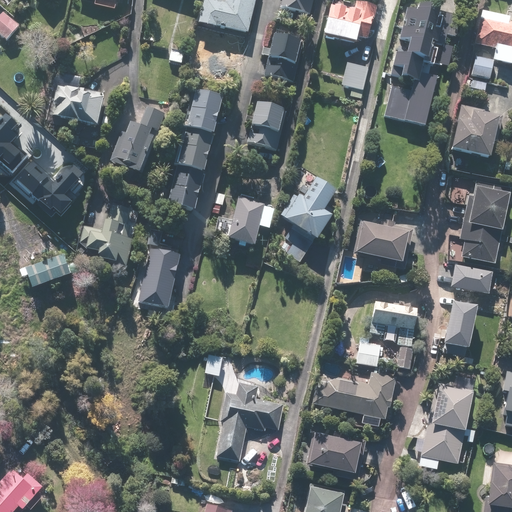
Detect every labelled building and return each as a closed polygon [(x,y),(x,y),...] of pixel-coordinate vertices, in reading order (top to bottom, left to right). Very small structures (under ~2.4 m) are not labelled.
[(100,0),(98,9),(112,12),(115,0),(100,0)] [(214,29),(246,36),(254,0),(225,0),(224,4),(209,0),(202,0),(186,67),(204,71),(214,29)] [(312,0),(281,0),(279,11),(309,17),(312,0)] [(375,9),(353,3),(350,14),(328,8),(319,39),(351,48),(353,39),(366,43),(375,9)] [(429,52),(426,51),(428,45),(433,47),(436,35),(430,33),(435,14),(407,7),(399,41),(407,43),(403,58),(395,56),(390,78),(413,84),(410,94),(389,89),(382,119),(423,129),(435,79),(418,75),(420,68),(425,69),(429,52)] [(511,26),(506,26),(508,17),(479,12),(474,48),(494,51),(491,65),(511,68),(511,26)] [(2,15),(0,17),(0,37),(5,42),(17,28),(2,15)] [(259,57),(266,59),(262,79),(292,86),(295,73),(292,72),(298,45),(271,39),(268,52),(261,50),(259,57)] [(181,53),(167,52),(166,64),(180,65),(181,53)] [(492,62),(475,58),(470,76),(487,80),(492,62)] [(339,88),(350,91),(348,99),(359,102),(367,70),(345,65),(339,88)] [(88,95),(87,99),(76,96),(76,92),(55,88),(49,118),(95,127),(101,97),(88,95)] [(164,208),(190,215),(219,100),(193,93),(164,208)] [(274,136),(280,112),(254,106),(245,145),(276,152),(279,137),(274,136)] [(497,117),(459,107),(447,152),(485,162),(497,117)] [(136,176),(150,139),(146,137),(149,130),(157,132),(164,115),(146,108),(138,127),(128,124),(124,135),(120,134),(108,164),(136,176)] [(0,159),(12,171),(25,158),(13,145),(25,133),(6,115),(0,121),(0,159)] [(33,163),(17,180),(39,200),(38,201),(56,218),(90,180),(72,164),(54,183),(33,163)] [(329,217),(320,213),(333,192),(314,180),(300,202),(292,197),(279,218),(281,219),(280,222),(292,229),(279,251),(300,264),(329,217)] [(510,190),(473,182),(459,242),(463,243),(459,259),(493,267),(510,190)] [(252,250),(257,229),(267,231),(271,212),(262,210),(263,206),(236,200),(226,243),(252,250)] [(97,255),(95,261),(123,268),(129,243),(124,242),(127,230),(122,229),(126,212),(111,208),(106,226),(100,224),(97,237),(86,234),(81,251),(97,255)] [(358,226),(351,255),(397,266),(404,237),(358,226)] [(30,246),(35,261),(54,255),(48,239),(30,246)] [(0,279),(20,272),(10,244),(0,248),(0,279)] [(137,303),(164,310),(177,259),(150,252),(137,303)] [(23,270),(30,290),(67,277),(61,257),(23,270)] [(490,274),(453,266),(448,291),(485,299),(490,274)] [(395,369),(407,371),(413,310),(372,306),(370,335),(381,337),(382,327),(397,329),(395,348),(397,349),(395,369)] [(472,314),(447,309),(438,356),(464,361),(472,314)] [(375,369),(378,346),(358,344),(355,366),(375,369)] [(321,389),(313,388),(310,405),(361,417),(360,424),(376,428),(377,420),(382,421),(385,408),(388,408),(395,380),(354,371),(351,383),(332,379),(330,386),(322,385),(321,389)] [(511,373),(503,372),(500,393),(503,394),(497,429),(511,431),(511,373)] [(215,457),(238,462),(245,428),(263,432),(263,429),(276,432),(281,407),(252,401),(255,389),(238,386),(236,398),(223,395),(217,422),(223,423),(215,457)] [(466,451),(459,450),(462,438),(465,438),(464,443),(471,445),(473,432),(462,430),(469,396),(435,389),(418,472),(463,481),(466,468),(463,467),(466,451)] [(36,441),(45,428),(35,421),(26,434),(36,441)] [(310,436),(304,466),(352,477),(358,447),(310,436)] [(508,465),(491,464),(490,486),(483,486),(481,511),(511,511),(511,470),(508,471),(508,465)] [(14,511),(16,510),(19,511),(20,511),(40,490),(19,472),(5,475),(0,481),(0,511),(14,511)] [(338,511),(342,497),(307,490),(302,511),(338,511)]
